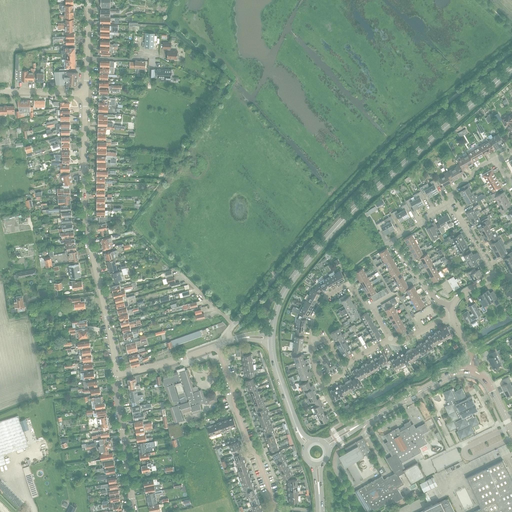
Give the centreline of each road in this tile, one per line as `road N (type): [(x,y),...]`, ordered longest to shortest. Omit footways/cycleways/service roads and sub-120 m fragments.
road 1 (secondary): [(271,338),(280,301),(314,249),(511,66)]
road 2 (unclassified): [(273,279),(378,161),(511,50)]
road 3 (residential): [(115,375),(87,238),(85,94)]
road 4 (residential): [(134,511),(115,375)]
road 5 (tertiary): [(469,369),(347,431)]
